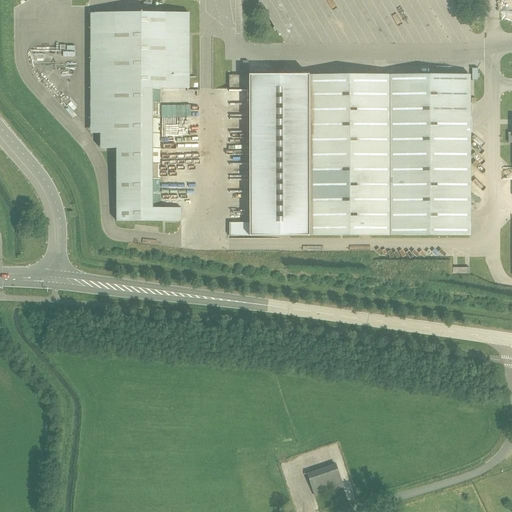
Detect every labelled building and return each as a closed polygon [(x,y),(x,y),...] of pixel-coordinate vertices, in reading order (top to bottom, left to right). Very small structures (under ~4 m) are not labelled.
[(101,149),(117,149),(117,221),(181,221),(181,208),(161,208),(161,89),(189,89),(189,13),(91,13),(91,133),(101,133),(101,149)] [(258,223),(229,223),(229,236),(390,236),(471,235),(470,75),(390,75),(229,76),(229,88),(257,88),(258,223)] [(244,159),(243,147),(232,148),(232,159),(244,159)] [(252,447),(237,450),(247,491),(262,487),(252,447)] [(336,464),(307,473),(315,497),(344,488),(336,464)] [(490,503),(499,502),(499,485),(489,485),(490,503)]
